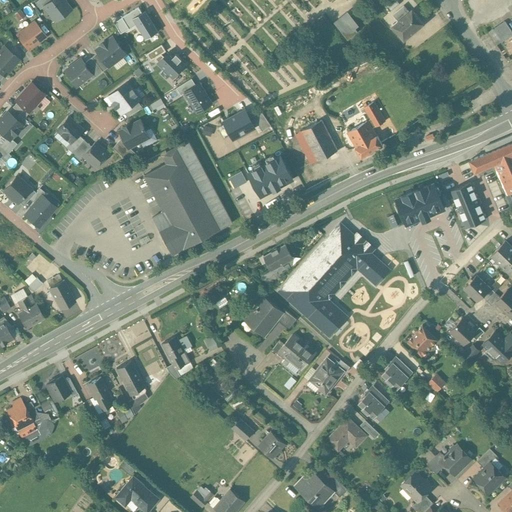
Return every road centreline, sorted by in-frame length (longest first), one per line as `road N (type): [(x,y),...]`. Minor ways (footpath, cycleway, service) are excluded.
road 1 (primary): [(511,119),(360,179),(118,310)]
road 2 (residential): [(316,433),(439,284)]
road 3 (primary): [(118,310),(0,373)]
road 4 (residential): [(147,0),(228,95)]
road 5 (residential): [(445,0),(511,104)]
road 6 (residential): [(316,433),(256,384),(234,344)]
